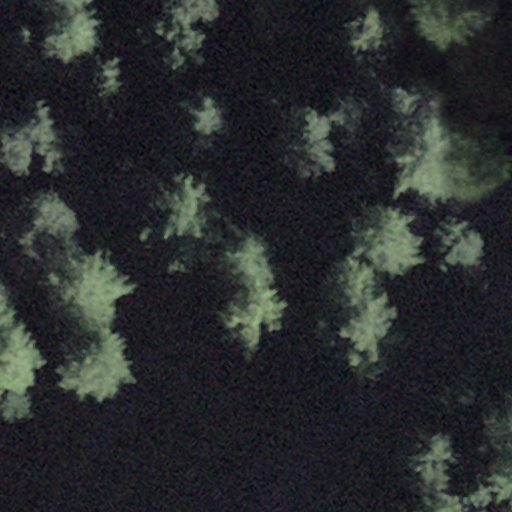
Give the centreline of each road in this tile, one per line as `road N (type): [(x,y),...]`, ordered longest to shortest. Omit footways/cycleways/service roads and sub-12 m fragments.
road 1 (track): [(0,228),(135,194),(297,215),(511,210)]
road 2 (track): [(511,314),(407,372),(281,511)]
